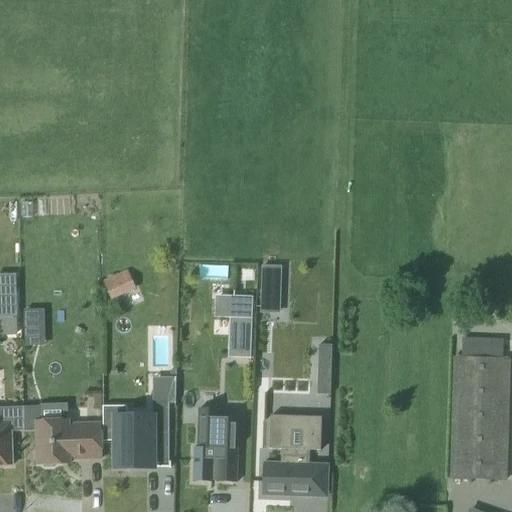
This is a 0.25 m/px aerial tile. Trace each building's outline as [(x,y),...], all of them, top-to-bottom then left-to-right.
[(261,267),(260,314),(280,314),(281,268),(261,267)] [(16,276),(0,276),(0,317),(17,317),(16,276)] [(111,301),(124,295),(116,277),(103,283),(111,301)] [(44,310),(24,311),(24,328),(44,328),(44,310)] [(230,358),(252,359),(253,319),(231,318),(230,358)] [(332,355),(319,355),(318,384),(331,385),(332,355)] [(509,358),(490,358),(462,358),(453,358),(449,480),(507,482),(509,421),(509,358)] [(182,365),(182,389),(194,389),(194,365),(182,365)] [(169,443),(169,403),(153,404),(153,419),(131,419),(131,418),(127,418),(127,409),(111,409),(111,407),(103,407),(103,442),(104,442),(104,441),(115,441),(115,469),(131,469),(131,465),(137,465),(154,465),(154,443),(169,443)] [(0,466),(12,466),(11,433),(25,432),(24,408),(0,408),(0,466)] [(217,450),(216,483),(236,483),(238,419),(218,419),(219,410),(199,410),(197,450),(217,450)] [(322,418),(300,418),(300,430),(270,429),(270,450),(281,450),(281,464),(269,464),(263,464),(262,496),(290,497),(290,494),(297,494),(297,498),(313,498),(314,465),(309,465),(310,451),(321,451),(322,418)] [(68,421),(36,421),(37,466),(42,466),(44,468),(53,468),(55,465),(60,465),(60,460),(101,459),(100,424),(68,425),(68,421)]
